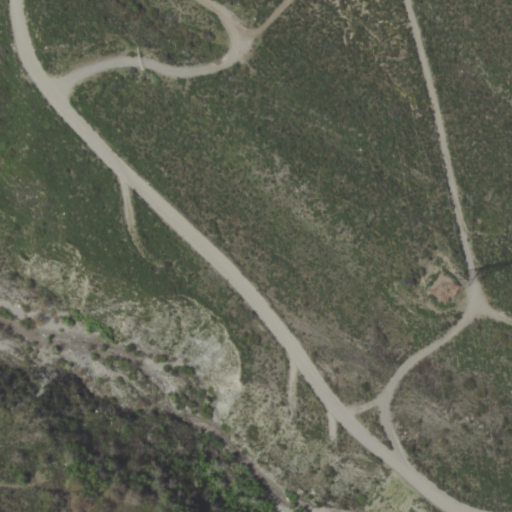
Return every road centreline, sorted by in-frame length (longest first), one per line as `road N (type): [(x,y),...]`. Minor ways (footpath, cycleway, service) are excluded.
road 1 (residential): [(14,0),(24,50),(75,123),(243,286),(369,443),(463,511)]
road 2 (track): [(408,0),(460,199),(475,302),(460,328),(416,357),(387,392),(384,420),(404,469)]
road 3 (residential): [(210,0),(236,26),(239,47),(224,70),(102,62),(53,95)]
